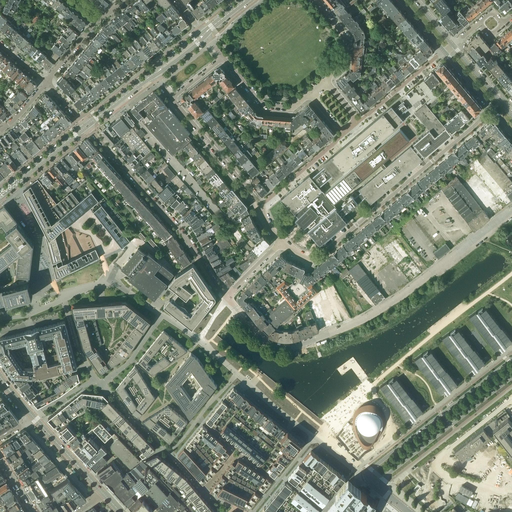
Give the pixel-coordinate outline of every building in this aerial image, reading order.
[(8,0),(5,5),(15,10),(17,5),(8,0)] [(55,9),(62,0),(61,0),(55,0),(51,5),(55,9)] [(60,11),(60,12),(66,4),(62,0),(55,9),(58,12),(59,12),(60,11)] [(144,13),(147,11),(137,0),(136,0),(133,2),(142,10),(144,13)] [(143,0),(137,0),(147,11),(150,9),(143,0)] [(204,12),(210,7),(204,0),(200,0),(196,3),(204,12)] [(343,0),(339,0),(332,6),(332,7),(333,9),(334,9),(337,12),(337,13),(338,15),(347,8),(351,4),(350,3),(347,4),(343,0)] [(391,0),(384,7),(381,9),(385,13),(387,11),(390,15),(398,9),(393,3),(393,2),(392,1),(391,1),(391,0)] [(438,8),(446,1),(445,0),(437,0),(434,3),(434,4),(435,6),(436,6),(438,8)] [(475,0),(477,2),(482,9),(484,7),(485,7),(486,6),(487,5),(482,0),(479,0),(478,1),(477,0),(475,0)] [(197,17),(204,12),(196,3),(195,4),(193,5),(189,1),(185,4),(197,17)] [(442,13),(443,14),(451,7),(446,1),(438,8),(440,11),(440,12),(441,13),(442,13)] [(133,2),(129,6),(137,14),(142,10),(133,2)] [(472,6),(478,13),(480,11),(481,11),(482,10),(482,9),(477,2),(474,4),(472,2),(470,4),(472,6)] [(156,16),(159,14),(153,6),(155,5),(153,3),(149,6),(156,16)] [(64,15),(65,16),(71,8),(66,4),(60,12),(60,11),(59,12),(58,12),(57,14),(61,17),(55,24),(58,26),(64,20),(62,18),(64,15)] [(159,14),(156,16),(154,17),(161,22),(168,16),(176,9),(172,4),(159,14)] [(506,11),(508,9),(504,4),(500,7),(500,6),(498,8),(503,13),(504,13),(505,13),(506,12),(506,11)] [(15,10),(5,5),(3,10),(12,15),(15,10)] [(464,6),(467,10),(473,17),(475,15),(476,15),(477,14),(477,13),(478,13),(472,6),(469,9),(466,5),(464,6)] [(133,17),(137,14),(129,6),(125,9),(133,17)] [(75,12),(71,8),(65,16),(69,19),(75,12)] [(347,8),(338,15),(339,16),(340,18),(341,17),(344,21),(345,23),(346,23),(354,17),(347,8)] [(125,9),(120,13),(128,21),(132,25),(134,27),(136,25),(131,19),(133,17),(125,9)] [(167,23),(180,14),(176,9),(168,16),(170,19),(166,22),(167,23)] [(399,10),(391,16),(397,23),(405,17),(401,12),(400,10),(399,10)] [(473,17),(467,10),(463,14),(469,21),(471,19),(472,19),(473,18),(473,17)] [(469,21),(463,14),(460,11),(455,15),(462,23),(464,26),(469,21)] [(73,23),(80,15),(75,12),(69,19),(73,23)] [(132,25),(128,21),(120,13),(116,16),(124,24),(130,31),(132,29),(130,26),(132,25)] [(440,20),(444,24),(451,17),(448,13),(444,16),(440,20)] [(0,28),(5,32),(12,23),(16,19),(18,16),(16,16),(11,22),(8,20),(12,16),(10,14),(6,18),(7,19),(4,23),(0,28)] [(34,24),(39,17),(35,14),(31,18),(32,18),(30,21),(34,24)] [(77,26),(80,24),(82,21),(84,19),(80,15),(73,23),(77,26)] [(179,22),(177,23),(182,30),(189,24),(181,15),(178,17),(179,19),(177,20),(179,22)] [(124,24),(116,16),(112,20),(119,28),(126,35),(128,33),(122,26),(124,24)] [(353,32),(361,25),(354,17),(346,23),(346,24),(347,26),(348,26),(351,29),(351,30),(352,32),(353,32)] [(405,17),(397,23),(403,30),(411,24),(411,23),(410,22),(409,22),(405,17)] [(444,24),(448,29),(455,22),(451,17),(444,24)] [(5,32),(9,35),(16,27),(15,26),(13,24),(17,19),(16,19),(12,23),(5,32)] [(16,27),(9,35),(13,39),(25,26),(24,25),(26,23),(24,21),(23,22),(20,20),(15,26),(16,27)] [(112,20),(107,24),(115,32),(119,28),(112,20)] [(454,34),(464,26),(462,23),(459,26),(457,23),(456,23),(455,22),(448,29),(452,33),(454,34)] [(170,29),(176,34),(182,30),(177,23),(173,26),(170,29)] [(113,33),(115,32),(107,24),(103,28),(111,35),(118,43),(121,41),(115,34),(114,35),(113,34),(113,33)] [(411,24),(403,30),(410,38),(417,31),(413,27),(413,26),(412,25),(411,24)] [(361,25),(353,32),(353,31),(353,32),(353,33),(354,35),(355,34),(356,39),(366,40),(366,37),(364,29),(361,25)] [(13,39),(18,43),(31,28),(30,27),(27,31),(24,28),(26,27),(25,26),(13,39)] [(67,31),(75,37),(78,33),(70,27),(67,31)] [(31,28),(18,43),(22,47),(29,38),(31,35),(28,33),(29,31),(30,32),(33,30),(31,28)] [(99,31),(107,39),(109,40),(110,39),(108,38),(109,37),(111,35),(103,28),(102,28),(99,31)] [(158,33),(166,43),(175,35),(167,28),(161,33),(160,31),(158,33)] [(156,37),(153,39),(160,47),(166,43),(158,33),(154,29),(151,31),(156,37)] [(75,37),(67,31),(63,35),(71,41),(75,37)] [(99,31),(95,36),(104,43),(107,39),(99,31)] [(417,31),(410,38),(416,45),(417,44),(423,39),(423,38),(422,36),(421,36),(417,31)] [(155,52),(160,47),(153,39),(148,32),(145,35),(149,40),(147,42),(155,52)] [(32,34),(31,35),(29,38),(22,47),(27,51),(38,38),(37,37),(36,38),(33,36),(34,35),(32,34)] [(474,37),(479,44),(484,40),(479,35),(479,34),(478,34),(477,34),(474,37)] [(60,38),(68,45),(71,41),(63,35),(61,38),(59,36),(58,37),(60,38)] [(507,44),(510,41),(504,35),(503,35),(502,36),(501,37),(500,38),(508,49),(510,47),(507,44)] [(91,40),(100,48),(106,53),(108,51),(102,46),(104,43),(95,36),(91,40)] [(143,44),(141,46),(149,56),(155,52),(147,42),(142,37),(139,39),(143,44)] [(464,47),(467,51),(473,46),(475,47),(476,49),(481,46),(479,44),(474,37),(464,45),(464,46),(464,47)] [(40,40),(38,38),(27,51),(32,55),(44,41),(43,40),(38,45),(36,44),(40,40)] [(55,44),(63,50),(68,45),(60,38),(56,43),(55,41),(54,42),(55,44)] [(495,42),(501,49),(504,46),(507,50),(508,49),(500,38),(499,38),(497,40),(496,40),(495,41),(495,42)] [(423,39),(417,44),(423,51),(429,45),(424,39),(423,39)] [(91,40),(88,44),(97,52),(100,48),(91,40)] [(485,51),(489,47),(484,40),(479,44),(481,46),(485,51)] [(32,55),(36,59),(43,50),(48,45),(48,44),(47,43),(42,49),(40,47),(41,46),(43,44),(42,44),(43,43),(44,43),(45,42),(44,41),(32,55)] [(144,61),(149,56),(141,46),(137,41),(134,43),(138,49),(136,51),(144,61)] [(501,49),(495,42),(494,42),(490,46),(490,47),(495,54),(498,51),(500,53),(502,51),(501,49)] [(52,48),(60,55),(60,54),(63,50),(55,44),(52,48)] [(88,44),(84,49),(93,56),(96,53),(97,54),(98,53),(97,52),(88,44)] [(36,59),(41,62),(48,54),(44,51),(48,46),(48,45),(43,50),(36,59)] [(133,53),(130,55),(138,65),(144,61),(136,51),(132,45),(128,48),(133,53)] [(429,45),(423,51),(422,51),(427,57),(433,52),(433,51),(433,50),(433,49),(429,45)] [(474,48),(475,47),(473,46),(467,51),(475,60),(482,54),(481,56),(474,48)] [(52,48),(47,53),(48,54),(51,56),(55,60),(60,55),(52,48)] [(81,53),(89,60),(93,63),(95,61),(91,58),(93,56),(84,49),(81,53)] [(411,49),(409,51),(404,55),(409,60),(414,67),(415,66),(415,67),(419,63),(413,56),(411,53),(413,52),(411,49)] [(133,69),(138,65),(130,55),(126,50),(123,52),(128,59),(126,61),(132,68),(133,69)] [(427,57),(422,51),(421,50),(413,56),(419,63),(427,57)] [(81,53),(77,57),(93,70),(94,68),(87,62),(89,60),(81,53)] [(414,67),(409,60),(404,55),(396,53),(395,54),(399,58),(410,71),(412,69),(413,68),(414,68),(414,67)] [(51,56),(48,54),(41,62),(47,68),(49,68),(55,60),(51,56)] [(481,65),(484,63),(487,61),(484,58),(485,57),(482,54),(475,60),(479,65),(480,66),(481,66),(481,65)] [(0,71),(10,60),(6,57),(0,63),(0,71)] [(92,71),(93,70),(77,57),(74,62),(91,76),(94,72),(92,71)] [(124,63),(121,65),(127,72),(128,73),(131,71),(130,69),(132,68),(126,61),(124,58),(121,60),(124,63)] [(402,66),(400,68),(405,75),(405,74),(406,74),(407,73),(407,72),(408,72),(410,71),(399,58),(397,60),(398,61),(402,66)] [(491,58),(487,61),(484,63),(484,64),(484,65),(485,66),(486,66),(488,69),(489,68),(497,61),(495,59),(493,60),(491,58)] [(491,71),(496,78),(504,71),(507,68),(505,65),(502,68),(499,65),(502,62),(500,59),(497,61),(489,68),(489,69),(489,70),(490,71),(491,71)] [(7,72),(14,64),(10,60),(0,71),(3,73),(5,71),(7,72)] [(113,71),(110,73),(116,80),(117,81),(123,77),(116,69),(109,60),(106,62),(113,71)] [(123,77),(126,74),(125,73),(127,72),(121,65),(117,60),(114,62),(118,67),(116,69),(123,77)] [(74,62),(70,66),(78,73),(84,78),(85,79),(86,80),(89,77),(90,77),(91,76),(74,62)] [(435,69),(436,70),(439,74),(448,67),(444,63),(443,64),(443,63),(435,69)] [(8,79),(11,76),(18,68),(14,64),(7,72),(9,74),(6,78),(8,79)] [(403,76),(404,76),(404,75),(405,75),(400,68),(397,71),(393,65),(392,64),(390,66),(389,65),(400,79),(402,77),(403,76)] [(398,80),(400,79),(389,65),(386,67),(388,69),(392,75),(390,77),(395,83),(396,83),(395,82),(396,82),(397,82),(398,81),(398,80)] [(83,80),(77,75),(78,73),(70,66),(66,70),(75,77),(74,78),(75,79),(74,80),(76,82),(78,80),(82,83),(85,79),(84,78),(83,80)] [(372,72),(373,73),(374,73),(374,72),(375,72),(376,66),(371,66),(370,71),(368,71),(368,74),(369,74),(370,73),(371,73),(372,72)] [(451,71),(448,67),(439,74),(440,74),(437,77),(439,80),(442,77),(443,78),(451,71)] [(15,79),(22,71),(18,68),(11,76),(8,79),(4,84),(6,86),(13,78),(15,79)] [(218,78),(220,68),(219,68),(218,68),(217,69),(216,69),(213,71),(213,72),(214,73),(212,74),(211,74),(217,80),(216,79),(217,78),(218,78)] [(58,83),(60,86),(69,79),(72,76),(74,78),(75,77),(66,70),(64,73),(57,81),(58,83)] [(112,85),(116,83),(115,81),(116,80),(110,73),(108,70),(106,72),(108,75),(106,77),(111,84),(112,85)] [(362,71),(352,70),(353,72),(352,73),(351,71),(350,71),(349,71),(348,72),(348,73),(347,73),(353,80),(360,73),(360,71),(362,71)] [(16,87),(20,83),(27,75),(22,71),(15,79),(14,80),(17,82),(14,86),(16,87)] [(451,71),(443,78),(447,83),(455,76),(451,71)] [(511,80),(504,71),(496,78),(502,84),(502,85),(503,86),(504,86),(504,87),(511,80)] [(337,81),(341,87),(348,81),(347,80),(350,78),(346,73),(336,80),(337,81)] [(427,76),(435,84),(439,81),(432,73),(431,73),(427,76)] [(106,91),(105,89),(106,88),(101,81),(95,74),(92,76),(97,81),(95,84),(102,93),(106,91)] [(101,81),(106,88),(107,89),(111,87),(110,85),(111,84),(106,77),(103,74),(101,76),(103,79),(101,81)] [(217,80),(211,74),(206,78),(213,86),(216,84),(217,80)] [(24,86),(27,82),(31,78),(27,75),(20,83),(24,86)] [(395,83),(390,77),(387,79),(385,75),(382,77),(390,87),(393,85),(392,85),(393,85),(394,85),(395,84),(395,83)] [(230,80),(226,76),(220,80),(221,81),(220,81),(220,84),(222,86),(230,80)] [(424,80),(431,88),(435,84),(427,76),(424,79),(425,79),(424,80)] [(459,80),(455,76),(447,83),(440,89),(442,91),(449,85),(451,87),(459,80)] [(390,87),(382,77),(380,79),(383,83),(381,85),(386,91),(386,90),(387,90),(388,89),(388,88),(389,88),(390,87)] [(31,78),(27,82),(34,88),(36,86),(35,82),(31,78)] [(96,96),(97,97),(102,93),(95,84),(94,84),(90,78),(87,80),(91,84),(88,86),(96,96)] [(213,86),(206,78),(200,83),(207,91),(213,86)] [(75,86),(73,84),(73,83),(70,80),(69,79),(60,86),(68,95),(74,90),(77,88),(82,83),(80,82),(75,86)] [(232,83),(230,80),(222,86),(227,92),(234,86),(232,83)] [(459,80),(451,87),(455,92),(463,85),(459,80)] [(343,90),(345,92),(349,88),(351,90),(355,87),(354,85),(352,86),(348,81),(341,87),(342,88),(341,88),(343,90)] [(425,93),(432,101),(437,97),(423,81),(418,85),(424,91),(420,94),(421,96),(425,93)] [(30,93),(34,88),(27,82),(24,86),(27,89),(26,90),(30,93)] [(374,82),(372,84),(381,95),(383,93),(384,93),(385,92),(385,91),(386,91),(381,85),(378,87),(375,83),(374,82)] [(88,91),(85,93),(91,100),(92,102),(95,99),(95,98),(96,96),(88,86),(85,83),(82,85),(88,91)] [(207,91),(200,83),(194,88),(200,96),(207,91)] [(377,98),(378,98),(378,97),(379,96),(381,95),(372,84),(369,86),(373,91),(371,93),(376,99),(377,98)] [(467,90),(463,85),(455,92),(459,97),(467,90)] [(80,97),(86,104),(87,106),(90,103),(89,102),(91,100),(85,93),(80,87),(78,89),(82,94),(79,96),(80,97)] [(350,98),(351,99),(358,93),(354,88),(356,87),(355,87),(351,90),(349,88),(345,92),(345,93),(346,94),(347,94),(349,96),(348,97),(350,98)] [(200,96),(194,88),(189,91),(189,92),(193,97),(194,98),(198,98),(200,96)] [(238,90),(235,88),(228,93),(231,96),(228,99),(230,101),(240,93),(238,91),(238,90)] [(27,96),(21,91),(21,90),(20,91),(18,90),(15,93),(23,100),(27,96)] [(80,97),(74,90),(68,95),(82,110),(85,107),(84,106),(86,104),(80,97)] [(358,93),(351,99),(353,101),(353,102),(354,103),(355,103),(356,105),(356,106),(357,106),(357,107),(358,107),(359,108),(358,108),(359,109),(360,110),(360,111),(361,111),(362,111),(363,111),(373,102),(372,102),(373,101),(374,101),(375,101),(375,100),(375,99),(371,95),(363,101),(362,99),(359,96),(364,92),(361,90),(358,93)] [(467,90),(459,97),(463,101),(471,94),(467,90)] [(153,117),(167,106),(155,91),(153,91),(131,109),(149,130),(172,156),(173,155),(174,156),(176,155),(175,153),(179,150),(190,141),(191,139),(189,137),(188,135),(189,134),(189,133),(176,144),(155,119),(153,117)] [(23,100),(15,93),(11,97),(20,104),(23,100)] [(235,101),(237,104),(245,99),(243,96),(242,96),(240,93),(230,101),(232,103),(235,101)] [(49,97),(47,94),(44,94),(38,101),(35,105),(38,109),(40,106),(41,105),(42,104),(49,97)] [(475,99),(471,94),(463,101),(466,106),(475,99)] [(20,104),(11,97),(8,102),(16,108),(20,104)] [(49,97),(42,104),(45,108),(45,109),(53,101),(49,97)] [(192,99),(181,97),(181,98),(182,99),(183,101),(185,104),(186,104),(188,106),(193,102),(194,101),(193,102),(192,101),(192,99)] [(239,112),(249,104),(246,102),(246,101),(245,99),(237,104),(240,107),(237,110),(239,112)] [(475,99),(466,106),(470,110),(468,112),(467,110),(464,112),(466,114),(479,103),(475,99)] [(47,114),(49,112),(57,105),(53,101),(45,109),(48,112),(47,113),(47,114)] [(199,105),(200,105),(197,102),(194,101),(193,102),(188,106),(192,112),(200,106),(199,105)] [(364,129),(361,131),(357,135),(353,138),(350,141),(341,149),(324,163),(326,165),(319,171),(312,177),(309,174),(302,181),(280,199),(281,199),(288,208),(289,207),(299,218),(308,229),(307,230),(320,245),(341,227),(349,221),(343,215),(346,212),(347,212),(365,196),(370,202),(422,159),(420,157),(422,155),(424,157),(451,134),(451,133),(445,127),(425,103),(414,112),(428,130),(412,143),(413,144),(411,145),(410,144),(386,165),(383,161),(409,140),(399,129),(376,148),(373,145),(403,120),(400,117),(409,109),(403,101),(402,103),(394,109),(391,106),(390,107),(376,119),(364,129)] [(9,109),(11,111),(12,113),(13,112),(16,108),(8,102),(5,105),(9,109)] [(200,106),(192,112),(196,117),(206,109),(204,108),(203,109),(201,107),(204,105),(203,103),(200,105),(199,105),(200,106)] [(482,107),(479,103),(466,114),(468,116),(472,112),(474,115),(481,109),(481,108),(482,107)] [(244,112),(246,115),(253,109),(252,107),(251,107),(249,104),(239,112),(241,115),(244,112)] [(35,105),(31,109),(38,116),(39,117),(38,117),(41,120),(43,119),(39,115),(42,113),(38,109),(35,105)] [(57,105),(49,112),(51,115),(54,113),(55,114),(61,109),(57,105)] [(304,108),(303,109),(310,116),(311,115),(314,118),(318,115),(310,105),(309,105),(308,105),(305,107),(306,107),(304,109),(304,108)] [(189,133),(168,108),(167,106),(153,117),(155,119),(176,144),(189,133)] [(7,111),(6,110),(0,116),(3,119),(4,119),(12,113),(11,111),(9,109),(7,111)] [(31,109),(28,113),(35,121),(39,125),(41,123),(36,119),(38,117),(39,117),(38,116),(31,109)] [(205,121),(213,114),(209,109),(201,115),(204,119),(204,120),(205,121)] [(250,121),(256,115),(255,113),(255,112),(256,112),(255,111),(255,110),(254,109),(253,109),(246,115),(247,115),(249,117),(248,118),(250,121)] [(307,118),(310,116),(303,109),(301,110),(301,111),(299,113),(308,124),(309,120),(308,119),(307,118)] [(68,117),(62,110),(57,114),(60,118),(59,119),(62,122),(68,117)] [(469,118),(462,110),(458,114),(465,123),(469,119),(468,119),(469,118)] [(127,112),(122,116),(131,127),(134,125),(136,123),(127,112)] [(28,113),(24,117),(31,125),(32,125),(35,128),(36,127),(33,123),(35,121),(28,113)] [(295,117),(295,118),(300,124),(303,122),(304,122),(304,123),(302,126),(304,128),(307,126),(308,124),(299,113),(297,115),(296,115),(294,117),(295,117)] [(50,117),(61,131),(66,127),(62,122),(59,119),(55,114),(54,114),(50,117)] [(210,125),(217,119),(213,114),(205,121),(206,121),(210,125)] [(465,123),(458,114),(454,118),(461,126),(465,123)] [(261,124),(262,116),(259,115),(258,116),(257,116),(256,115),(250,121),(247,124),(251,125),(254,127),(255,123),(257,124),(261,124)] [(321,119),(318,115),(314,118),(309,122),(311,124),(311,123),(314,126),(321,120),(321,119)] [(131,127),(122,116),(111,125),(120,136),(132,150),(136,147),(144,156),(151,150),(141,139),(146,135),(142,130),(141,130),(140,129),(139,130),(134,125),(131,127)] [(21,121),(24,125),(27,129),(31,125),(24,117),(21,121)] [(45,121),(56,134),(61,131),(50,117),(45,121)] [(62,122),(66,127),(71,122),(71,121),(71,120),(68,117),(62,122)] [(291,126),(290,130),(290,134),(292,134),(293,127),(295,127),(299,124),(300,125),(300,124),(295,118),(292,120),(291,119),(291,126)] [(461,126),(454,118),(449,122),(456,130),(461,126)] [(214,130),(221,124),(217,119),(210,125),(209,126),(211,127),(211,128),(214,130)] [(322,120),(318,124),(321,128),(326,125),(322,120)] [(486,125),(492,132),(494,135),(500,130),(500,129),(499,127),(498,127),(498,126),(495,123),(493,121),(491,120),(488,123),(486,125)] [(21,121),(18,124),(24,131),(27,129),(24,125),(21,121)] [(45,130),(52,138),(56,135),(56,134),(45,121),(40,125),(45,130)] [(453,133),(456,130),(449,122),(445,125),(452,133),(452,132),(453,133)] [(24,131),(18,124),(15,126),(21,134),(24,131)] [(106,127),(105,128),(113,136),(117,133),(111,125),(110,124),(106,127)] [(224,128),(221,124),(214,130),(215,132),(216,134),(217,134),(218,135),(227,128),(226,126),(224,128)] [(323,132),(325,135),(331,131),(326,125),(321,128),(321,130),(323,132)] [(486,125),(480,129),(489,139),(492,137),(490,134),(492,132),(486,125)] [(15,126),(12,129),(15,133),(18,136),(21,134),(15,126)] [(40,134),(47,142),(52,138),(45,130),(45,131),(42,128),(40,130),(38,127),(35,129),(38,132),(40,134)] [(105,128),(101,131),(108,139),(110,140),(109,141),(111,142),(113,144),(113,145),(118,141),(120,139),(121,138),(119,135),(115,139),(113,136),(105,128)] [(227,128),(218,135),(220,137),(222,140),(229,134),(230,132),(227,128)] [(12,129),(7,132),(14,140),(18,136),(15,133),(12,129)] [(485,142),(489,139),(480,129),(479,131),(478,131),(478,132),(479,132),(478,132),(477,132),(475,133),(475,134),(473,136),(474,136),(473,136),(481,145),(483,147),(484,146),(482,143),(485,141),(485,142)] [(22,140),(24,142),(33,153),(41,147),(26,130),(19,136),(22,140)] [(500,130),(494,135),(495,136),(497,138),(494,140),(495,140),(492,142),(490,140),(489,141),(491,144),(489,146),(490,147),(496,142),(505,135),(502,132),(503,132),(501,130),(500,130)] [(331,131),(325,135),(329,139),(333,135),(334,133),(331,131)] [(17,144),(14,140),(7,132),(3,136),(9,144),(12,141),(14,144),(11,146),(12,148),(17,144)] [(35,138),(42,146),(47,142),(40,134),(38,132),(33,136),(35,138)] [(229,134),(222,140),(226,145),(236,137),(235,135),(233,137),(231,135),(232,134),(230,132),(229,134)] [(329,139),(325,135),(323,132),(321,134),(320,133),(317,135),(318,136),(324,143),(326,141),(327,141),(329,139)] [(310,136),(313,139),(319,147),(322,144),(324,143),(318,136),(315,138),(312,134),(310,136)] [(319,147),(313,139),(312,141),(308,137),(306,135),(302,138),(304,140),(304,141),(305,143),(308,141),(310,143),(316,150),(317,148),(318,148),(319,147)] [(11,146),(9,144),(3,136),(0,138),(0,141),(5,147),(7,145),(9,148),(11,146)] [(236,138),(227,146),(231,151),(239,145),(236,141),(240,138),(239,136),(236,138)] [(469,140),(475,147),(478,145),(479,146),(481,145),(473,136),(472,136),(471,137),(471,138),(469,140)] [(496,142),(486,151),(491,157),(496,153),(492,149),(495,149),(497,147),(500,150),(510,141),(510,140),(508,139),(506,136),(496,143),(496,142)] [(93,154),(96,152),(98,151),(88,139),(87,139),(83,142),(90,151),(93,154)] [(114,145),(117,150),(124,144),(121,142),(123,140),(122,139),(119,141),(114,145)] [(33,154),(33,153),(24,142),(22,140),(17,144),(21,149),(28,157),(33,154)] [(465,144),(464,144),(472,152),(473,151),(476,149),(475,147),(469,140),(467,142),(466,142),(465,143),(465,144)] [(187,151),(194,146),(192,144),(192,143),(191,141),(190,141),(179,150),(180,152),(185,148),(187,151)] [(491,157),(495,162),(511,147),(511,143),(510,141),(500,150),(496,153),(491,157)] [(87,153),(90,151),(83,142),(79,145),(79,146),(86,154),(87,153)] [(289,146),(286,143),(281,142),(263,157),(269,163),(289,146)] [(125,143),(124,144),(117,150),(120,153),(128,146),(125,143)] [(311,153),(316,150),(310,143),(303,148),(309,155),(310,155),(311,154),(311,153)] [(14,150),(23,162),(27,158),(20,150),(21,149),(17,144),(12,148),(14,150)] [(239,146),(239,145),(231,151),(235,156),(243,150),(242,149),(244,148),(241,144),(239,146)] [(462,146),(460,147),(466,155),(469,152),(470,154),(472,152),(464,144),(463,144),(462,145),(462,146)] [(73,149),(73,150),(81,159),(82,160),(87,156),(86,154),(79,146),(73,149)] [(120,153),(123,156),(129,151),(127,148),(129,147),(128,146),(120,153)] [(187,151),(191,156),(198,150),(198,149),(197,148),(196,148),(194,146),(187,151)] [(457,149),(455,151),(467,165),(469,164),(463,157),(466,155),(460,147),(458,149),(457,149)] [(511,147),(495,162),(500,168),(505,164),(502,160),(506,157),(506,156),(507,155),(508,156),(509,156),(511,158),(511,157),(511,147)] [(305,159),(309,155),(303,148),(299,151),(298,150),(296,152),(303,161),(303,160),(304,160),(305,159)] [(131,149),(129,151),(123,156),(126,159),(127,159),(135,152),(133,149),(132,150),(131,149)] [(301,163),(302,162),(302,161),(303,161),(296,152),(294,154),(293,153),(289,149),(286,151),(287,153),(289,152),(292,155),(291,155),(299,164),(300,163),(301,163)] [(19,165),(23,162),(14,150),(10,154),(19,165)] [(79,161),(81,159),(73,150),(69,153),(77,163),(79,166),(81,168),(84,165),(81,162),(80,163),(79,161)] [(198,150),(191,156),(187,160),(189,162),(193,158),(195,160),(201,154),(198,150)] [(243,150),(235,156),(237,157),(236,158),(237,160),(238,160),(240,161),(247,155),(243,150)] [(87,156),(82,160),(84,162),(93,154),(90,151),(87,153),(86,154),(87,156)] [(99,151),(97,153),(94,155),(91,158),(95,162),(96,161),(103,156),(99,151)] [(455,151),(452,153),(452,154),(451,155),(457,162),(459,160),(462,164),(463,163),(466,166),(467,165),(455,151)] [(486,151),(477,158),(511,201),(511,200),(511,181),(510,180),(509,178),(505,173),(500,168),(495,162),(491,157),(486,151)] [(2,156),(13,170),(18,166),(7,152),(2,156)] [(127,159),(129,163),(135,157),(138,155),(135,152),(127,159)] [(133,166),(137,171),(144,166),(143,165),(155,155),(152,152),(141,160),(143,162),(142,163),(140,160),(133,166)] [(79,166),(77,163),(69,153),(68,153),(68,154),(65,157),(71,164),(73,163),(77,168),(79,166)] [(138,155),(135,157),(129,163),(132,166),(138,160),(143,156),(140,153),(138,155)] [(205,159),(201,154),(195,160),(197,163),(195,164),(197,166),(205,159)] [(251,160),(247,155),(240,161),(242,164),(242,165),(243,166),(244,166),(251,160)] [(297,165),(299,164),(291,155),(289,157),(290,157),(288,160),(294,168),(295,167),(296,167),(297,166),(297,165)] [(446,159),(453,168),(455,167),(454,165),(457,162),(451,155),(448,157),(446,158),(446,159)] [(2,165),(9,173),(13,170),(2,156),(0,157),(0,161),(2,164),(3,165),(2,165)] [(100,166),(102,168),(109,163),(103,156),(96,161),(98,164),(95,167),(95,169),(96,170),(97,170),(98,169),(98,167),(100,166)] [(294,168),(288,160),(286,161),(287,162),(286,163),(280,156),(277,159),(280,163),(283,162),(285,164),(291,171),(292,170),(293,170),(294,168)] [(69,167),(71,166),(64,157),(59,161),(71,175),(73,174),(74,173),(69,167)] [(500,168),(505,173),(511,166),(511,157),(511,158),(506,163),(506,164),(506,165),(505,164),(500,168)] [(81,168),(83,170),(87,166),(84,162),(82,160),(81,159),(79,161),(80,163),(81,162),(84,165),(81,168)] [(201,170),(202,169),(209,163),(205,159),(197,166),(201,170)] [(444,161),(442,163),(448,170),(450,168),(451,170),(453,168),(446,159),(446,160),(445,159),(444,161)] [(256,165),(251,160),(244,166),(247,170),(247,171),(248,172),(256,165)] [(71,175),(59,161),(54,165),(70,183),(73,180),(77,184),(78,183),(74,178),(71,175)] [(144,179),(148,183),(154,177),(155,176),(158,174),(156,172),(161,167),(163,170),(168,165),(165,162),(163,164),(162,163),(159,165),(160,166),(157,169),(155,170),(144,179)] [(289,172),(291,171),(285,164),(283,162),(281,164),(283,165),(280,167),(286,174),(287,174),(289,173),(289,172)] [(105,172),(112,166),(109,163),(102,168),(105,172)] [(137,171),(141,175),(148,169),(153,164),(152,163),(147,167),(146,165),(144,166),(137,171)] [(212,168),(209,163),(202,169),(204,171),(203,173),(204,174),(212,168)] [(444,173),(448,170),(442,163),(439,165),(437,166),(437,167),(444,176),(446,178),(448,176),(444,173)] [(0,171),(5,177),(9,173),(2,165),(0,166),(0,171)] [(169,176),(163,181),(165,183),(166,184),(177,175),(168,165),(163,170),(169,176)] [(256,165),(248,172),(249,172),(252,176),(260,170),(256,165)] [(105,172),(108,175),(115,169),(112,166),(105,172)] [(50,173),(51,175),(54,178),(55,179),(67,193),(72,189),(68,185),(69,184),(59,173),(53,167),(48,171),(50,173)] [(286,175),(286,174),(280,167),(274,173),(280,180),(284,176),(286,175)] [(141,175),(144,179),(155,170),(154,168),(151,171),(148,169),(141,175)] [(212,168),(204,174),(206,177),(208,179),(209,177),(216,172),(215,171),(212,168)] [(431,172),(437,179),(440,176),(441,178),(443,176),(436,168),(435,168),(434,169),(433,170),(431,172)] [(118,173),(115,169),(108,175),(111,179),(118,173)] [(48,187),(52,185),(55,188),(58,185),(47,171),(45,173),(45,172),(43,174),(40,177),(38,179),(46,189),(48,187)] [(210,181),(211,183),(220,176),(216,172),(209,177),(211,180),(210,181)] [(427,175),(434,184),(436,186),(437,185),(434,181),(437,179),(431,172),(429,173),(427,174),(427,175)] [(111,179),(115,182),(120,177),(121,176),(118,173),(111,179)] [(268,178),(274,185),(278,182),(280,181),(280,180),(274,173),(268,178)] [(157,193),(160,197),(172,187),(172,186),(180,179),(177,175),(164,186),(163,187),(164,187),(157,193)] [(434,184),(427,175),(426,176),(424,177),(422,179),(428,186),(431,184),(432,185),(434,184)] [(216,186),(223,180),(220,176),(211,183),(214,186),(215,185),(216,186)] [(260,181),(260,179),(257,176),(251,181),(251,182),(254,186),(260,181)] [(449,182),(482,224),(489,218),(462,184),(456,176),(449,182)] [(165,239),(172,232),(169,228),(168,229),(166,227),(163,223),(161,221),(162,220),(154,212),(153,213),(151,211),(148,207),(146,205),(147,204),(140,196),(139,197),(136,195),(133,191),(131,189),(132,188),(125,180),(124,181),(122,179),(120,177),(115,182),(113,184),(110,186),(112,188),(114,185),(116,188),(117,187),(125,195),(124,196),(126,198),(123,200),(126,203),(129,201),(131,204),(132,203),(139,211),(138,212),(140,214),(138,217),(141,220),(143,217),(146,220),(147,219),(154,227),(153,228),(155,230),(152,233),(155,236),(158,233),(160,236),(161,235),(163,237),(161,240),(162,241),(165,239)] [(154,177),(148,183),(147,184),(152,189),(162,180),(161,178),(158,181),(154,177)] [(274,185),(268,178),(262,183),(264,185),(268,190),(274,186),(274,185)] [(68,228),(67,226),(59,217),(63,214),(67,211),(71,207),(76,204),(80,201),(72,191),(57,203),(46,189),(38,179),(26,188),(44,229),(57,277),(70,271),(66,262),(71,260),(76,257),(81,255),(82,255),(69,229),(68,228)] [(418,183),(425,192),(426,191),(426,190),(425,189),(428,186),(422,179),(420,181),(419,181),(418,182),(418,183)] [(162,180),(152,189),(156,193),(157,193),(164,187),(163,187),(162,185),(165,183),(163,181),(162,180)] [(216,186),(220,190),(227,185),(223,180),(216,186)] [(262,183),(260,181),(254,186),(258,191),(264,185),(262,183)] [(473,230),(482,224),(449,182),(441,189),(473,230)] [(187,187),(184,183),(179,187),(183,191),(187,187)] [(413,187),(419,193),(421,191),(423,193),(425,192),(418,183),(417,183),(416,183),(415,184),(415,185),(413,187)] [(225,194),(230,189),(227,185),(220,190),(224,195),(225,194)] [(263,195),(268,190),(264,185),(258,191),(261,195),(263,195)] [(172,187),(160,197),(164,201),(171,195),(176,190),(172,187)] [(408,190),(415,199),(417,198),(416,196),(419,193),(413,187),(411,188),(408,190)] [(230,189),(225,194),(227,196),(223,198),(226,201),(236,192),(233,189),(232,188),(231,188),(231,189),(230,189)] [(404,195),(409,201),(412,199),(413,201),(415,199),(408,190),(405,192),(406,193),(404,195)] [(99,201),(92,191),(88,195),(95,204),(99,201)] [(231,201),(233,203),(240,197),(236,192),(226,201),(228,204),(231,201)] [(171,195),(164,201),(166,203),(169,205),(178,195),(177,194),(175,196),(172,194),(171,195)] [(91,207),(95,204),(88,195),(84,198),(91,207)] [(169,205),(174,209),(181,202),(183,200),(181,202),(179,199),(181,197),(178,195),(169,205)] [(409,201),(404,195),(402,196),(401,196),(400,197),(400,198),(399,198),(406,207),(408,205),(407,204),(409,201)] [(189,211),(183,217),(187,221),(195,214),(196,213),(204,206),(196,197),(190,202),(194,206),(189,211)] [(231,208),(233,210),(243,201),(240,197),(233,203),(235,205),(231,208)] [(87,210),(91,207),(84,198),(80,201),(87,210)] [(121,207),(112,198),(110,200),(118,210),(121,207)] [(395,202),(400,209),(403,207),(404,208),(406,207),(399,198),(399,199),(398,199),(397,200),(395,202)] [(174,209),(179,212),(187,204),(183,200),(181,202),(174,209)] [(83,213),(87,210),(80,201),(76,204),(83,213)] [(247,206),(243,201),(233,210),(235,213),(239,210),(241,212),(247,207),(247,206)] [(392,204),(391,205),(390,206),(400,217),(401,216),(399,213),(397,211),(400,209),(395,202),(393,204),(392,204)] [(79,217),(83,213),(76,204),(71,207),(79,217)] [(93,211),(97,215),(105,208),(102,204),(93,211)] [(187,204),(179,212),(179,213),(183,216),(189,210),(188,209),(189,207),(187,204)] [(0,304),(28,297),(34,244),(3,206),(0,208),(0,304)] [(388,208),(386,210),(391,216),(394,214),(395,216),(396,215),(398,218),(400,217),(390,206),(389,206),(388,207),(388,208)] [(75,220),(79,217),(71,207),(67,211),(75,220)] [(97,215),(100,219),(108,212),(105,208),(97,215)] [(247,209),(246,209),(240,214),(241,216),(238,218),(239,219),(250,214),(247,209)] [(383,212),(383,211),(381,213),(393,228),(394,227),(388,219),(391,216),(386,210),(383,212)] [(71,223),(75,220),(67,211),(63,214),(71,223)] [(100,219),(103,223),(111,216),(108,212),(100,219)] [(195,214),(187,221),(190,225),(199,218),(202,216),(206,213),(204,212),(197,216),(196,215),(195,214)] [(381,213),(378,215),(378,216),(376,218),(382,224),(385,222),(386,224),(386,223),(391,229),(393,228),(381,213)] [(67,226),(71,223),(63,214),(59,217),(67,226)] [(243,220),(244,223),(252,219),(250,214),(239,219),(239,220),(236,221),(235,219),(233,220),(235,224),(243,220)] [(103,223),(106,227),(115,221),(111,216),(103,223)] [(193,223),(190,225),(193,230),(200,225),(200,224),(204,222),(204,221),(202,217),(201,218),(197,220),(198,221),(195,223),(194,224),(193,223)] [(372,221),(372,222),(379,230),(381,232),(379,234),(381,237),(384,235),(382,233),(383,231),(379,227),(382,224),(376,218),(374,219),(372,220),(372,221)] [(244,223),(247,228),(255,224),(252,219),(244,223)] [(106,227),(109,231),(118,225),(115,221),(106,227)] [(200,225),(193,230),(196,235),(204,230),(202,227),(210,223),(208,221),(201,225),(200,225)] [(219,221),(212,225),(215,231),(222,227),(219,221)] [(370,223),(369,224),(367,226),(373,232),(376,230),(377,232),(379,230),(372,222),(371,222),(370,223)] [(248,230),(249,233),(258,229),(255,224),(247,228),(245,229),(244,228),(240,230),(242,234),(248,230)] [(109,231),(113,235),(121,229),(118,225),(109,231)] [(196,235),(199,240),(212,232),(211,230),(214,229),(212,226),(206,230),(206,229),(204,230),(196,235)] [(363,229),(370,238),(371,236),(370,235),(373,232),(367,226),(365,227),(363,228),(363,229)] [(113,235),(116,239),(124,233),(121,229),(113,235)] [(258,229),(249,233),(252,238),(255,237),(260,234),(258,229)] [(358,233),(364,240),(367,237),(368,239),(370,238),(363,229),(362,230),(360,231),(358,233)] [(146,239),(141,232),(138,235),(143,241),(146,239)] [(199,240),(201,245),(212,239),(210,237),(213,235),(212,233),(212,232),(199,240)] [(116,239),(119,243),(127,237),(124,233),(116,239)] [(354,237),(360,245),(362,244),(361,242),(364,240),(358,233),(356,235),(355,235),(354,236),(354,237)] [(176,236),(175,235),(173,236),(165,242),(167,245),(169,248),(171,251),(165,254),(167,256),(170,254),(171,256),(174,254),(176,257),(178,260),(179,262),(180,261),(182,264),(180,266),(181,267),(184,266),(183,266),(192,260),(189,255),(187,253),(186,253),(183,249),(182,248),(182,247),(183,247),(182,245),(180,245),(180,244),(176,238),(175,237),(176,236)] [(243,246),(249,251),(252,248),(247,242),(242,236),(235,244),(240,249),(243,246)] [(131,241),(127,237),(119,243),(122,247),(123,247),(131,241)] [(225,237),(213,245),(217,253),(221,251),(235,244),(233,240),(229,243),(225,237)] [(160,249),(150,238),(147,240),(157,251),(160,249)] [(262,240),(257,244),(263,250),(269,244),(269,243),(269,242),(265,238),(262,240)] [(350,240),(348,242),(353,248),(356,246),(358,247),(359,246),(353,238),(352,238),(350,239),(350,240)] [(407,282),(420,273),(396,238),(383,247),(379,242),(356,258),(369,276),(393,260),(402,273),(401,273),(407,282)] [(212,239),(201,245),(204,251),(214,244),(211,240),(212,239)] [(343,245),(350,253),(351,254),(352,252),(351,250),(353,248),(348,242),(346,243),(345,243),(344,244),(344,245),(343,245)] [(438,258),(450,249),(445,243),(433,252),(438,258)] [(252,248),(259,254),(263,250),(257,244),(256,244),(252,248)] [(204,251),(208,258),(217,253),(213,245),(204,251)] [(339,249),(345,256),(347,254),(348,255),(350,253),(343,245),(343,246),(342,246),(341,247),(339,249)] [(91,251),(95,259),(100,257),(96,248),(91,250),(91,251)] [(147,255),(139,249),(138,248),(122,267),(131,274),(129,277),(130,277),(133,280),(134,280),(138,283),(137,283),(138,284),(142,286),(142,287),(146,290),(150,293),(150,294),(151,294),(154,297),(155,297),(155,296),(158,292),(159,292),(162,287),(162,288),(163,287),(166,283),(167,282),(166,282),(173,273),(160,263),(161,262),(149,253),(147,255)] [(255,258),(259,254),(252,248),(249,251),(255,258)] [(337,250),(334,252),(341,261),(343,259),(342,258),(345,256),(339,249),(337,251),(337,250)] [(90,262),(95,259),(91,251),(86,253),(90,262)] [(208,258),(210,262),(219,257),(218,255),(222,253),(221,251),(217,253),(208,258)] [(252,261),(255,258),(249,251),(245,255),(248,258),(251,261),(252,261)] [(330,257),(335,263),(338,261),(339,262),(341,261),(334,252),(331,255),(332,255),(330,257)] [(85,264),(90,262),(86,253),(82,255),(81,255),(85,264)] [(276,258),(275,259),(280,264),(283,266),(286,259),(282,254),(281,254),(280,254),(276,259),(276,258)] [(80,266),(85,264),(81,255),(76,257),(80,266)] [(222,261),(213,267),(214,268),(216,271),(225,265),(229,263),(230,263),(235,260),(232,256),(226,260),(227,262),(224,264),(222,261)] [(75,269),(80,266),(76,257),(71,260),(75,269)] [(210,262),(213,267),(222,261),(220,257),(219,257),(210,262)] [(325,261),(332,269),(333,267),(332,266),(335,263),(330,257),(328,259),(327,259),(326,260),(325,261)] [(251,261),(248,258),(239,263),(240,265),(241,266),(242,266),(245,269),(250,263),(250,262),(251,261)] [(286,259),(283,266),(281,269),(288,272),(293,263),(286,259)] [(70,271),(75,269),(71,260),(66,262),(70,271)] [(332,269),(325,261),(324,261),(323,262),(323,263),(321,265),(327,271),(329,269),(330,271),(332,269)] [(274,275),(279,269),(272,262),(267,268),(274,275)] [(192,327),(215,299),(215,298),(216,298),(216,297),(216,296),(215,295),(193,263),(192,263),(176,275),(170,282),(170,283),(169,283),(174,287),(174,288),(176,289),(164,304),(192,327)] [(216,271),(219,275),(228,270),(232,268),(229,263),(225,265),(216,271)] [(299,265),(298,266),(293,263),(288,272),(294,275),(299,266),(299,265)] [(350,273),(375,304),(385,298),(357,263),(348,270),(348,271),(350,273)] [(317,268),(316,268),(323,277),(324,275),(325,275),(324,274),(327,271),(321,265),(319,266),(318,266),(317,267),(317,268)] [(294,275),(300,278),(303,272),(304,270),(305,270),(305,269),(304,269),(299,266),(294,275)] [(241,273),(235,267),(233,269),(239,275),(241,273)] [(262,272),(269,279),(274,275),(267,268),(262,272)] [(311,273),(316,278),(317,279),(320,277),(321,278),(322,278),(323,277),(316,268),(316,269),(315,269),(314,270),(314,271),(312,272),(312,273),(311,273)] [(219,275),(228,287),(236,279),(235,278),(232,275),(231,275),(228,271),(229,270),(228,270),(219,275)] [(303,282),(305,279),(307,274),(306,273),(303,272),(300,278),(299,278),(301,279),(300,282),(302,282),(303,283),(303,282)] [(261,273),(257,278),(263,284),(267,281),(268,282),(268,283),(269,285),(270,284),(268,280),(261,273)] [(309,279),(311,282),(316,278),(311,273),(310,274),(309,274),(309,273),(308,274),(307,274),(305,279),(306,281),(309,279)] [(337,285),(346,278),(342,274),(333,281),(337,285)] [(252,282),(262,291),(264,289),(263,288),(265,286),(263,284),(257,278),(252,282)] [(340,290),(349,282),(346,278),(337,285),(340,290)] [(309,279),(306,281),(305,279),(303,282),(303,283),(307,287),(312,283),(311,282),(309,279)] [(283,282),(281,284),(285,289),(291,284),(285,280),(283,282)] [(252,282),(248,286),(255,292),(258,289),(260,291),(260,292),(261,293),(262,291),(252,282)] [(340,290),(343,294),(352,287),(349,282),(340,290)] [(312,283),(307,287),(310,291),(314,295),(319,291),(312,283)] [(281,284),(276,288),(282,296),(287,292),(285,289),(281,284)] [(331,293),(334,290),(329,284),(326,287),(331,293)] [(252,296),(255,292),(248,286),(244,290),(249,295),(250,295),(252,296)] [(327,296),(331,293),(326,287),(322,291),(327,296)] [(356,291),(352,287),(343,294),(347,298),(356,291)] [(310,291),(305,295),(309,300),(314,295),(310,291)] [(322,291),(318,294),(323,299),(327,296),(322,291)] [(350,302),(359,295),(356,291),(347,298),(350,302)] [(287,292),(282,296),(287,301),(292,297),(287,292)] [(242,305),(243,306),(247,302),(246,300),(245,301),(243,299),(243,298),(240,294),(239,295),(237,297),(237,298),(239,300),(242,305)] [(318,294),(315,297),(320,303),(323,299),(318,294)] [(305,295),(299,300),(303,304),(309,300),(305,295)] [(352,305),(315,321),(319,330),(359,314),(370,308),(359,295),(350,302),(352,305)] [(292,297),(287,301),(291,307),(296,302),(292,297)] [(311,300),(316,306),(320,303),(315,297),(311,300)] [(285,300),(265,316),(275,329),(276,327),(277,325),(294,311),(285,300)] [(296,302),(291,307),(294,309),(296,307),(298,309),(303,304),(299,300),(296,302)] [(308,303),(311,310),(316,306),(311,300),(308,303)] [(72,305),(75,317),(76,317),(84,316),(84,317),(94,316),(104,315),(107,315),(122,314),(128,319),(129,320),(135,325),(136,325),(144,331),(151,321),(126,301),(72,305)] [(249,301),(247,302),(243,306),(245,309),(246,310),(254,304),(252,301),(250,303),(249,301)] [(257,308),(254,304),(246,310),(250,315),(261,306),(260,304),(258,306),(258,307),(257,308)] [(263,308),(261,306),(250,315),(254,320),(261,314),(258,310),(259,309),(261,309),(263,308)] [(505,345),(506,346),(509,344),(511,341),(511,340),(501,327),(501,328),(486,308),(485,309),(483,311),(481,309),(476,312),(469,316),(480,331),(480,330),(495,350),(499,347),(500,348),(502,351),(504,349),(503,347),(505,345)] [(305,312),(309,322),(314,320),(311,310),(305,312)] [(264,317),(261,314),(254,320),(257,324),(265,317),(265,316),(264,317)] [(284,321),(286,323),(294,316),(293,314),(284,321)] [(75,319),(77,325),(86,323),(84,317),(84,316),(76,317),(75,317),(75,319)] [(268,321),(265,317),(257,324),(260,327),(262,329),(270,323),(268,321)] [(0,357),(0,358),(13,376),(26,377),(40,377),(77,367),(69,336),(68,333),(67,332),(65,321),(57,323),(57,324),(43,327),(39,328),(35,329),(33,329),(30,330),(29,330),(25,331),(25,332),(7,337),(7,336),(0,338),(0,341),(0,342),(1,345),(2,349),(0,350),(0,357)] [(308,323),(312,333),(318,331),(315,323),(315,322),(311,323),(310,322),(308,323)] [(270,323),(262,329),(268,335),(271,332),(274,329),(276,330),(270,323)] [(307,325),(303,327),(306,335),(312,333),(308,323),(306,323),(307,325)] [(136,325),(133,329),(141,335),(144,331),(136,325)] [(299,338),(300,338),(296,327),(294,328),(294,330),(291,331),(292,340),(294,340),(296,339),(299,338)] [(300,338),(306,335),(303,327),(298,328),(298,327),(296,327),(300,338)] [(141,335),(133,329),(130,333),(138,340),(141,335)] [(278,330),(276,330),(274,329),(271,332),(268,335),(270,337),(272,337),(274,338),(276,339),(278,330)] [(163,330),(137,362),(152,375),(188,350),(163,330)] [(476,368),(478,366),(479,368),(481,365),(485,363),(483,360),(474,349),(473,349),(458,330),(457,331),(455,332),(454,330),(449,334),(448,333),(442,338),(452,352),(453,351),(467,371),(472,368),(472,369),(474,372),(477,370),(475,368),(476,368)] [(130,333),(127,337),(135,344),(138,340),(130,333)] [(135,344),(127,337),(124,341),(133,348),(135,344)] [(124,341),(120,345),(130,352),(133,348),(124,341)] [(130,352),(120,345),(117,349),(126,356),(128,355),(130,352)] [(84,349),(88,355),(97,349),(95,346),(92,347),(85,349),(84,349)] [(100,354),(97,349),(88,355),(91,360),(100,354)] [(117,349),(114,353),(122,359),(126,356),(117,349)] [(448,389),(450,388),(451,389),(454,387),(458,384),(455,381),(447,370),(446,371),(431,351),(430,352),(428,354),(426,352),(422,355),(421,354),(414,359),(425,373),(440,393),(444,390),(445,391),(447,394),(449,392),(448,390),(448,389)] [(188,356),(185,359),(178,368),(175,371),(171,377),(169,380),(165,384),(171,391),(175,397),(178,401),(180,404),(182,407),(185,411),(187,414),(190,418),(210,394),(211,392),(217,385),(198,358),(191,352),(190,354),(188,356)] [(114,353),(111,357),(117,362),(122,359),(114,353)] [(94,364),(103,358),(100,354),(91,360),(94,364)] [(109,360),(108,361),(111,366),(112,365),(113,365),(117,362),(111,357),(109,360)] [(106,363),(103,358),(94,364),(97,369),(106,363)] [(106,363),(97,369),(100,373),(109,368),(106,363)] [(116,389),(122,398),(123,399),(127,406),(128,408),(130,412),(138,418),(139,417),(152,402),(151,401),(153,398),(154,399),(155,398),(136,367),(135,366),(123,380),(122,381),(118,386),(117,387),(117,388),(116,389)] [(69,372),(70,375),(77,383),(80,380),(78,372),(72,373),(71,372),(69,372)] [(72,386),(77,383),(70,375),(67,377),(64,374),(63,375),(66,378),(72,386)] [(66,378),(62,381),(69,389),(72,386),(66,378)] [(391,400),(406,420),(410,417),(411,418),(413,420),(415,419),(413,417),(414,416),(416,415),(417,416),(419,414),(423,411),(420,407),(412,397),(396,378),(395,379),(393,380),(392,379),(387,382),(387,381),(380,386),(390,400),(391,400)] [(28,385),(36,380),(29,379),(26,381),(19,385),(23,389),(28,385)] [(26,393),(32,389),(34,388),(31,384),(33,382),(36,380),(28,385),(23,389),(26,393)] [(65,392),(69,389),(62,381),(58,384),(65,392)] [(54,388),(57,391),(60,396),(61,395),(65,392),(58,384),(54,388)] [(226,396),(230,399),(237,390),(233,387),(226,396)] [(26,393),(31,399),(36,395),(32,389),(26,393)] [(48,391),(50,394),(53,400),(60,396),(57,391),(53,393),(51,389),(50,390),(48,391)] [(242,394),(237,390),(230,399),(232,398),(236,401),(242,394)] [(84,404),(84,403),(85,403),(88,393),(82,392),(77,396),(84,404)] [(46,403),(53,400),(50,394),(46,396),(44,393),(41,395),(43,398),(46,403)] [(246,398),(242,394),(236,401),(241,405),(246,398)] [(106,397),(103,395),(100,407),(101,407),(109,400),(106,397)] [(84,404),(77,396),(73,399),(79,407),(84,404)] [(31,400),(37,406),(38,407),(39,407),(46,403),(43,398),(38,400),(37,397),(31,400)] [(246,398),(241,405),(243,407),(245,405),(246,406),(250,401),(246,398)] [(73,399),(69,402),(72,406),(75,410),(79,407),(73,399)] [(112,404),(109,400),(101,407),(105,411),(112,404)] [(224,402),(223,401),(219,405),(222,407),(226,411),(230,407),(229,405),(226,404),(226,403),(224,402)] [(254,404),(250,401),(246,406),(247,407),(246,409),(248,412),(254,404)] [(378,409),(377,407),(376,406),(376,405),(375,405),(375,404),(374,404),(373,403),(372,402),(371,402),(370,402),(369,402),(368,402),(367,402),(366,402),(362,403),(359,404),(358,404),(357,405),(356,405),(355,406),(354,406),(354,407),(353,408),(352,408),(352,409),(351,411),(350,412),(350,413),(350,414),(349,415),(349,416),(349,417),(348,418),(348,420),(348,421),(348,422),(349,423),(349,424),(349,426),(350,428),(350,430),(353,436),(353,438),(354,439),(354,440),(355,441),(355,442),(356,442),(357,443),(357,444),(358,445),(359,445),(360,446),(361,446),(362,447),(363,447),(364,447),(365,447),(366,446),(367,446),(368,445),(369,445),(370,444),(371,442),(373,441),(374,440),(375,438),(376,437),(378,435),(379,433),(379,432),(380,431),(380,430),(381,429),(381,428),(382,426),(382,425),(382,424),(382,422),(382,421),(381,417),(380,415),(379,414),(378,409)] [(116,408),(112,404),(105,411),(108,415),(116,408)] [(259,408),(254,404),(248,412),(253,415),(259,408)] [(222,407),(219,405),(216,409),(219,411),(223,415),(226,411),(222,407)] [(8,406),(2,410),(5,414),(7,417),(8,418),(13,424),(17,421),(18,420),(8,406)] [(79,413),(72,406),(52,422),(54,424),(58,429),(79,413)] [(143,421),(170,443),(187,421),(186,421),(168,406),(143,421)] [(119,411),(116,408),(108,415),(112,418),(119,411)] [(264,412),(259,408),(253,415),(258,419),(264,412)] [(219,411),(216,409),(212,413),(216,415),(220,419),(223,415),(219,411)] [(123,415),(119,411),(112,418),(116,422),(123,415)] [(493,435),(496,433),(511,453),(511,422),(508,417),(509,416),(505,411),(486,426),(493,435)] [(268,416),(264,412),(258,419),(262,423),(268,416)] [(216,415),(212,413),(209,417),(212,420),(218,424),(217,423),(220,419),(216,415)] [(126,419),(123,415),(116,422),(119,426),(126,419)] [(272,419),(268,416),(262,423),(266,426),(272,419)] [(2,419),(1,420),(7,428),(12,424),(13,424),(8,418),(7,417),(2,419)] [(212,420),(209,417),(206,421),(209,423),(215,428),(218,424),(212,420)] [(130,422),(126,419),(119,426),(123,429),(130,422)] [(277,423),(272,419),(266,426),(271,430),(277,423)] [(79,442),(74,447),(79,451),(80,453),(81,454),(86,459),(90,455),(91,454),(84,447),(87,444),(94,452),(96,450),(95,449),(99,446),(92,439),(98,434),(105,441),(108,438),(113,434),(105,427),(101,422),(85,434),(86,436),(81,440),(79,442)] [(133,426),(130,422),(123,429),(126,433),(133,426)] [(68,423),(59,430),(62,433),(63,435),(64,435),(72,427),(68,423)] [(282,426),(277,423),(271,430),(276,434),(282,426)] [(207,429),(203,425),(199,430),(203,433),(207,429)] [(231,429),(226,425),(220,432),(225,436),(231,429)] [(137,430),(133,426),(126,433),(130,437),(137,430)] [(280,438),(286,430),(282,426),(276,434),(280,438)] [(493,435),(486,426),(454,451),(462,460),(493,435)] [(72,427),(64,435),(66,437),(68,440),(77,432),(72,427)] [(206,430),(207,429),(203,433),(199,438),(199,439),(200,437),(204,440),(210,433),(206,430)] [(235,432),(231,429),(225,436),(229,440),(235,432)] [(23,444),(25,442),(32,438),(25,430),(24,430),(17,434),(17,435),(16,435),(23,444),(23,443),(23,444)] [(140,433),(137,430),(130,437),(133,440),(140,433)] [(203,433),(199,430),(195,435),(199,438),(203,433)] [(302,444),(302,443),(288,431),(280,441),(288,448),(286,449),(288,451),(290,449),(294,453),(302,444)] [(239,436),(235,432),(229,440),(233,443),(239,436)] [(134,441),(137,444),(143,438),(144,437),(140,433),(133,440),(134,441)] [(214,437),(210,433),(204,440),(209,444),(214,437)] [(70,442),(74,447),(79,442),(81,440),(86,436),(85,434),(84,434),(81,436),(79,434),(70,442)] [(18,447),(20,445),(23,444),(16,435),(11,438),(18,447)] [(190,441),(195,444),(197,442),(199,439),(199,438),(195,435),(192,438),(190,441)] [(243,439),(239,436),(233,443),(237,446),(237,447),(243,439)] [(140,460),(118,437),(110,445),(111,445),(111,448),(131,467),(140,460)] [(144,437),(143,438),(137,444),(140,448),(146,442),(147,441),(144,437)] [(219,440),(214,437),(209,444),(213,447),(219,440)] [(9,439),(6,441),(13,450),(18,447),(11,438),(9,439)] [(27,448),(29,447),(36,442),(32,438),(25,442),(23,444),(26,448),(27,448)] [(333,438),(329,443),(345,457),(349,452),(333,438)] [(248,444),(243,440),(244,439),(243,439),(237,447),(242,451),(248,444)] [(223,443),(219,440),(213,447),(217,450),(216,451),(216,452),(223,443)] [(0,447),(5,455),(13,450),(6,441),(0,445),(0,447)] [(149,446),(151,445),(151,444),(149,443),(147,441),(146,442),(140,448),(144,451),(149,446)] [(192,447),(194,445),(195,444),(190,441),(186,445),(191,449),(192,447)] [(291,457),(294,453),(290,449),(288,451),(286,449),(288,448),(280,441),(284,444),(281,448),(291,457)] [(39,447),(36,442),(29,447),(27,448),(28,448),(29,447),(33,452),(39,447)] [(223,444),(223,443),(216,452),(220,455),(221,454),(226,448),(222,445),(223,444)] [(90,455),(86,459),(96,470),(112,455),(102,444),(98,448),(99,448),(96,450),(94,452),(91,454),(90,455)] [(149,446),(144,451),(139,455),(142,458),(143,459),(153,451),(154,450),(155,449),(151,444),(151,445),(149,446)] [(253,448),(248,444),(242,451),(247,455),(253,448)] [(18,447),(13,450),(5,455),(8,460),(14,456),(16,455),(16,454),(17,453),(17,454),(23,450),(20,445),(18,447)] [(44,452),(39,447),(33,452),(31,453),(29,455),(31,456),(34,460),(37,457),(44,452)] [(27,448),(26,448),(27,449),(24,451),(15,457),(14,456),(8,460),(13,467),(21,460),(22,462),(23,461),(23,462),(31,456),(29,455),(31,453),(28,448),(27,448)] [(181,459),(188,453),(184,448),(178,455),(178,456),(181,459)] [(221,454),(226,458),(230,453),(225,449),(227,448),(226,448),(221,454)] [(257,451),(253,448),(247,455),(251,458),(257,451)] [(281,455),(288,461),(291,457),(281,448),(284,451),(281,455)] [(310,461),(316,454),(311,450),(304,459),(309,462),(310,461)] [(261,454),(257,451),(251,458),(255,462),(261,454)] [(44,452),(37,457),(38,459),(39,460),(42,463),(49,457),(44,452)] [(192,457),(188,453),(181,459),(185,463),(192,457)] [(158,454),(146,459),(148,461),(153,465),(159,456),(158,454)] [(217,458),(222,462),(226,458),(221,454),(220,455),(217,458)] [(266,458),(261,454),(255,462),(260,465),(266,458)] [(320,457),(316,454),(310,461),(314,465),(320,457)] [(277,459),(284,465),(288,461),(281,455),(277,459)] [(13,467),(17,473),(29,463),(34,460),(31,456),(23,462),(23,461),(22,462),(21,460),(13,467)] [(163,459),(159,456),(153,465),(157,468),(163,459)] [(42,464),(38,467),(41,472),(45,468),(47,469),(49,467),(48,464),(52,461),(49,457),(42,463),(42,464)] [(195,461),(192,457),(185,463),(188,467),(195,461)] [(320,457),(314,465),(318,468),(324,461),(320,457)] [(218,467),(222,462),(217,458),(213,463),(218,467)] [(163,459),(157,468),(161,471),(167,462),(163,459)] [(277,459),(274,463),(281,469),(284,465),(277,459)] [(39,460),(31,466),(34,469),(37,467),(38,467),(42,464),(42,463),(39,460)] [(236,463),(234,461),(232,463),(229,467),(233,471),(235,469),(235,468),(234,467),(235,465),(239,460),(236,463)] [(243,463),(239,460),(235,465),(234,467),(235,468),(235,469),(238,471),(243,463)] [(38,475),(25,485),(26,487),(30,493),(34,499),(46,491),(54,486),(66,477),(61,471),(56,465),(52,461),(48,464),(49,467),(47,469),(45,468),(41,472),(42,473),(38,475)] [(98,472),(103,478),(117,467),(113,461),(98,472)] [(140,478),(150,469),(142,461),(128,472),(136,482),(140,478)] [(199,465),(195,461),(188,467),(192,471),(199,465)] [(328,464),(324,461),(318,468),(322,472),(328,464)] [(171,466),(167,462),(161,471),(165,474),(171,466)] [(31,466),(29,463),(17,473),(21,478),(34,469),(31,466)] [(248,466),(243,463),(238,471),(243,474),(248,466)] [(274,463),(271,467),(269,466),(278,473),(281,469),(274,463)] [(328,464),(322,472),(327,475),(333,468),(328,464)] [(203,469),(199,465),(192,471),(196,475),(203,469)] [(208,471),(212,475),(216,470),(217,468),(213,465),(211,467),(210,468),(208,471)] [(175,469),(171,466),(165,474),(169,477),(175,469)] [(247,477),(252,469),(248,466),(243,474),(247,477)] [(278,473),(269,466),(266,470),(275,477),(278,473)] [(302,476),(306,471),(299,466),(295,470),(302,476)] [(124,500),(131,494),(136,490),(131,485),(136,482),(128,472),(123,476),(123,475),(117,467),(103,478),(108,483),(110,485),(120,496),(122,499),(123,500),(124,500)] [(233,471),(229,467),(225,472),(229,476),(233,471)] [(333,468),(327,475),(331,479),(337,471),(333,468)] [(34,469),(21,478),(25,485),(38,475),(34,469)] [(150,469),(140,478),(149,488),(155,482),(159,479),(150,469)] [(179,472),(175,469),(169,477),(173,480),(179,472)] [(206,473),(203,469),(196,475),(199,479),(204,475),(206,473)] [(252,480),(257,472),(252,469),(247,477),(252,480)] [(299,480),(302,476),(295,470),(292,474),(299,480)] [(204,475),(208,479),(212,475),(208,471),(206,473),(204,475)] [(337,471),(331,479),(335,482),(341,475),(337,471)] [(179,472),(173,480),(178,484),(186,478),(179,472)] [(256,482),(262,475),(257,472),(252,480),(256,482)] [(296,484),(299,480),(292,474),(288,478),(296,484)] [(203,484),(208,479),(204,475),(199,479),(203,484)] [(223,484),(227,479),(222,475),(218,480),(223,484)] [(256,482),(260,485),(259,487),(263,482),(267,477),(266,478),(262,475),(256,482)] [(338,488),(345,478),(341,475),(335,482),(333,484),(338,488)] [(500,486),(507,480),(504,476),(497,482),(500,486)] [(54,486),(46,491),(53,501),(56,499),(61,495),(64,494),(65,493),(74,486),(66,477),(54,486)] [(272,481),(267,477),(263,482),(268,486),(272,481)] [(149,488),(140,478),(136,482),(131,485),(136,490),(131,494),(135,498),(128,505),(129,506),(146,490),(149,488)] [(186,478),(178,484),(181,488),(189,481),(186,478)] [(149,488),(146,490),(149,493),(150,492),(152,495),(149,498),(151,500),(156,506),(170,493),(171,492),(159,479),(155,482),(149,488)] [(219,488),(223,484),(218,480),(214,485),(219,488)] [(189,481),(181,488),(184,492),(193,485),(189,481)] [(348,481),(336,496),(355,511),(371,511),(375,503),(357,488),(348,481)] [(0,493),(9,487),(6,482),(0,485),(0,493)] [(263,482),(259,487),(264,491),(268,486),(263,482)] [(307,482),(302,489),(306,493),(311,486),(307,482)] [(289,493),(292,489),(285,483),(282,487),(289,493)] [(193,485),(184,492),(188,496),(196,489),(193,485)] [(215,493),(219,488),(214,485),(210,490),(215,493)] [(69,497),(78,490),(74,486),(65,493),(66,495),(67,494),(69,497)] [(311,486),(306,493),(310,496),(316,489),(311,486)] [(4,498),(12,492),(9,487),(0,493),(0,501),(5,499),(4,498)] [(228,489),(223,487),(217,494),(224,497),(228,489)] [(289,493),(282,487),(278,491),(286,497),(289,493)] [(196,489),(188,496),(191,500),(199,493),(196,489)] [(233,491),(228,489),(224,497),(229,500),(233,491)] [(320,492),(316,489),(310,496),(314,499),(320,492)] [(69,497),(72,501),(81,494),(78,490),(69,497)] [(149,493),(146,490),(129,506),(130,507),(132,510),(144,500),(150,494),(149,493)] [(46,491),(34,499),(40,509),(41,509),(51,502),(53,501),(46,491)] [(238,494),(233,491),(229,500),(233,502),(238,494)] [(255,492),(251,496),(256,500),(259,496),(260,495),(255,491),(255,492)] [(282,501),(286,497),(278,491),(275,495),(282,501)] [(314,499),(318,503),(324,496),(320,492),(314,499)] [(13,493),(5,499),(0,501),(0,511),(8,511),(9,511),(6,507),(17,500),(16,499),(13,493)] [(61,495),(71,509),(75,506),(72,501),(69,497),(67,494),(66,495),(65,493),(64,494),(66,497),(64,499),(61,495)] [(170,511),(182,503),(176,497),(175,498),(170,493),(156,506),(153,510),(150,511),(170,511)] [(199,493),(191,500),(194,504),(202,497),(199,493)] [(86,499),(81,494),(72,501),(75,506),(78,504),(86,499)] [(135,498),(131,494),(124,500),(128,505),(135,498)] [(242,496),(238,494),(233,502),(238,505),(242,496)] [(296,504),(302,497),(298,494),(292,501),(296,504)] [(66,511),(71,509),(61,495),(56,499),(65,511),(66,511)] [(275,495),(271,499),(279,505),(282,501),(275,495)] [(247,498),(242,496),(238,505),(243,507),(246,500),(247,498)] [(251,496),(248,501),(247,500),(248,499),(247,498),(246,500),(252,505),(256,500),(251,496)] [(324,496),(318,503),(322,506),(328,499),(324,496)] [(202,497),(194,504),(197,508),(206,501),(202,497)] [(301,508),(306,500),(302,497),(296,504),(301,508)] [(65,511),(56,499),(51,502),(54,507),(48,511),(65,511)] [(275,509),(279,505),(271,499),(268,503),(275,509)] [(6,507),(9,511),(20,505),(17,500),(6,507)] [(144,500),(132,510),(133,510),(134,511),(150,511),(153,510),(144,500)] [(243,507),(248,509),(252,505),(246,500),(243,507)] [(305,511),(310,504),(306,500),(301,508),(305,511)] [(206,501),(197,508),(201,511),(209,505),(206,501)] [(54,507),(51,502),(41,509),(42,511),(48,511),(54,507)] [(335,502),(327,511),(340,511),(343,508),(335,502)] [(273,511),(275,509),(268,503),(265,508),(268,511),(269,511),(273,511)]
